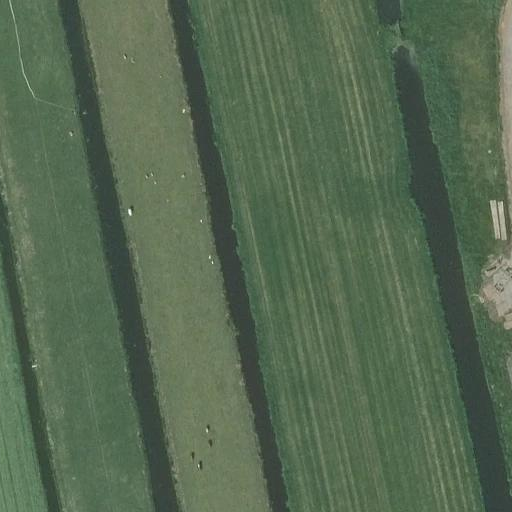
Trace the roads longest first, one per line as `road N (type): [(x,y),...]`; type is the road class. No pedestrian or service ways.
road 1 (track): [(114,511),(30,0)]
road 2 (track): [(268,0),(290,121)]
